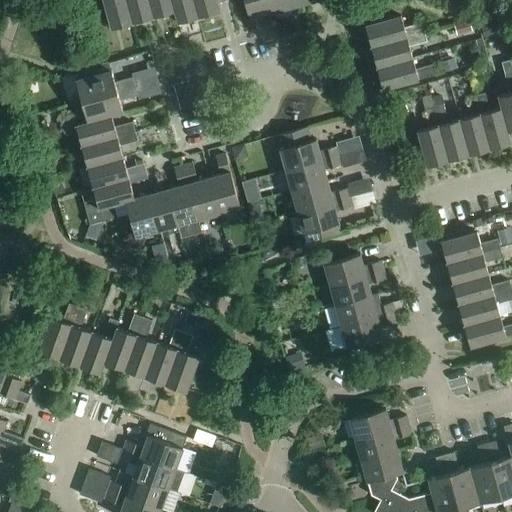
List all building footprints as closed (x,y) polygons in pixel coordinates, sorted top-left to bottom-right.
[(132,22),(126,0),(103,0),(111,28),(132,22)] [(126,0),(132,22),(153,17),(148,0),(126,0)] [(148,0),(153,17),(174,11),(171,0),(148,0)] [(171,0),(174,11),(177,23),(198,17),(193,0),(171,0)] [(193,0),(198,17),(220,11),(216,0),(193,0)] [(274,13),(270,0),(243,0),(249,20),(274,13)] [(270,0),(274,13),(298,6),(296,0),(270,0)] [(365,25),(371,47),(425,32),(422,23),(404,27),(401,15),(365,25)] [(472,31),(469,21),(454,26),(457,36),(472,31)] [(495,32),(493,23),(481,26),(483,35),(495,32)] [(371,47),(377,68),(413,58),(409,46),(427,41),(425,32),(371,47)] [(413,58),(377,68),(383,89),(436,74),(433,64),(416,69),(413,58)] [(458,68),(455,58),(439,63),(442,73),(458,68)] [(497,96),(501,108),(508,131),(511,130),(511,63),(511,60),(501,63),(509,93),(497,96)] [(76,80),(81,101),(135,86),(132,77),(114,82),(111,70),(110,70),(108,63),(107,63),(77,71),(79,79),(76,80)] [(81,101),(87,121),(87,122),(111,115),(111,116),(123,112),(120,101),(137,96),(135,86),(81,101)] [(485,93),(475,95),(490,149),(511,143),(508,131),(501,108),(490,111),(485,93)] [(449,160),(434,107),(431,95),(421,98),(429,127),(417,130),(427,166),(449,160)] [(471,116),(460,119),(469,154),(490,149),(475,95),(466,98),(471,116)] [(443,104),(434,107),(449,160),(469,154),(460,119),(448,122),(443,104)] [(75,124),(81,146),(135,131),(132,122),(114,127),(111,116),(111,115),(87,122),(87,121),(75,124)] [(48,132),(45,120),(34,123),(37,135),(48,132)] [(276,135),(286,170),(339,155),(337,146),(319,151),(316,139),(311,140),(307,126),(276,135)] [(81,146),(87,167),(123,157),(119,145),(137,140),(135,131),(81,146)] [(249,157),(245,144),(232,148),(236,161),(249,157)] [(220,174),(209,177),(219,213),(240,207),(225,154),(215,156),(220,174)] [(286,170),(291,191),(327,181),(324,169),(342,164),(343,168),(347,166),(344,154),(339,155),(286,170)] [(87,167),(93,188),(128,178),(146,173),(144,163),(126,168),(123,157),(87,167)] [(192,163),(183,165),(198,219),(219,213),(209,177),(197,180),(192,163)] [(198,219),(183,165),(174,168),(179,186),(167,189),(177,225),(178,224),(179,231),(181,238),(202,233),(198,219)] [(146,173),(128,178),(130,184),(148,180),(146,173)] [(65,193),(60,175),(49,179),(54,196),(65,193)] [(114,205),(125,201),(134,198),(130,184),(128,178),(93,188),(98,208),(100,208),(114,205)] [(255,178),(242,182),(244,189),(257,185),(255,178)] [(291,191),(297,212),(351,197),(348,187),(330,192),(327,181),(291,191)] [(152,193),(147,194),(157,230),(162,229),(166,228),(167,234),(179,231),(178,224),(177,225),(167,189),(152,193)] [(125,201),(135,236),(157,230),(147,194),(134,198),(125,201)] [(351,197),(297,212),(303,232),(319,228),(321,237),(341,232),(338,223),(339,223),(335,211),(353,206),(351,197)] [(117,217),(114,205),(100,208),(103,220),(117,217)] [(90,224),(103,220),(100,208),(98,208),(86,212),(90,224)] [(441,241),(447,263),(500,248),(498,239),(480,243),(476,231),(441,241)] [(511,241),(511,233),(500,237),(502,245),(511,241)] [(275,255),(272,246),(261,250),(264,259),(275,255)] [(447,263),(452,283),(488,274),(485,262),(503,257),(500,248),(447,263)] [(324,263),(330,284),(383,269),(381,260),(363,265),(360,253),(324,263)] [(212,266),(208,254),(188,260),(191,271),(212,266)] [(330,284),(335,304),(371,294),(368,284),(386,279),(383,269),(330,284)] [(452,283),(458,304),(511,289),(509,280),(491,285),(488,274),(452,283)] [(458,304),(464,325),(500,315),(496,304),(511,299),(511,290),(511,289),(458,304)] [(329,329),(341,325),(395,311),(405,308),(402,299),(381,305),(378,293),(371,295),(371,294),(335,304),(324,307),(329,329)] [(281,299),(272,302),(274,310),(284,308),(281,299)] [(38,351),(59,359),(78,307),(69,303),(62,321),(51,316),(38,351)] [(59,359),(79,366),(92,331),(81,327),(87,310),(78,307),(59,359)] [(395,311),(341,325),(347,347),(383,337),(380,326),(397,321),(395,311)] [(104,362),(125,370),(144,317),(134,314),(127,331),(117,327),(104,362)] [(500,315),(464,325),(470,346),(511,334),(511,324),(503,327),(500,315)] [(125,370),(145,377),(157,342),(146,338),(152,320),(144,317),(125,370)] [(100,374),(104,362),(117,327),(119,321),(109,318),(103,335),(92,331),(79,366),(100,374)] [(145,377),(165,384),(184,332),(174,329),(168,346),(157,342),(145,377)] [(184,332),(165,384),(185,391),(198,357),(186,352),(193,335),(184,332)] [(0,383),(18,390),(21,381),(4,375),(8,363),(4,361),(7,354),(0,351),(0,383)] [(285,357),(290,373),(305,368),(301,353),(285,357)] [(18,390),(0,383),(0,393),(14,399),(17,390),(18,390)] [(14,399),(27,403),(30,395),(17,390),(14,399)] [(349,418),(355,439),(409,425),(406,415),(388,420),(385,408),(349,418)] [(123,449),(175,468),(186,437),(171,431),(149,423),(145,434),(148,435),(144,446),(126,440),(123,449)] [(511,423),(503,426),(511,455),(511,456),(511,423)] [(355,439),(361,459),(361,460),(397,450),(394,439),(411,434),(409,425),(355,439)] [(24,438),(3,431),(0,429),(0,446),(19,453),(24,438)] [(325,447),(322,434),(308,438),(311,450),(325,447)] [(175,468),(123,449),(102,441),(101,442),(96,456),(117,463),(118,458),(137,465),(133,476),(168,488),(177,492),(184,472),(175,469),(175,468)] [(495,441),(486,443),(501,497),(511,493),(511,456),(511,455),(500,458),(495,441)] [(482,464),(470,467),(480,502),(501,497),(486,443),(477,446),(482,464)] [(366,478),(367,481),(396,473),(403,472),(402,468),(397,450),(361,460),(361,459),(355,461),(358,473),(364,472),(366,478)] [(454,452),(444,455),(459,508),(480,502),(470,467),(459,470),(454,452)] [(428,478),(432,492),(437,511),(445,511),(459,508),(444,455),(435,457),(440,475),(428,478)] [(89,468),(84,481),(160,509),(168,488),(133,476),(129,487),(111,481),(109,480),(110,476),(89,468)] [(229,487),(234,473),(220,468),(215,482),(229,487)] [(396,473),(367,481),(371,495),(380,500),(373,511),(437,511),(432,492),(409,499),(391,490),(397,478),(396,473)] [(159,511),(160,509),(84,481),(79,494),(101,502),(102,498),(122,505),(119,511),(159,511)]
